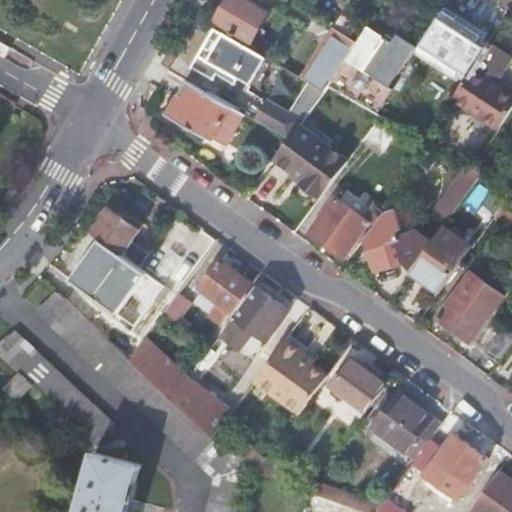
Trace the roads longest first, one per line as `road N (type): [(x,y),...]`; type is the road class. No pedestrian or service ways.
road 1 (residential): [(89,119),(304,277),(382,319),(477,390),(511,431)]
road 2 (secondary): [(0,250),(58,176),(89,119)]
road 3 (secondary): [(89,119),(155,0)]
